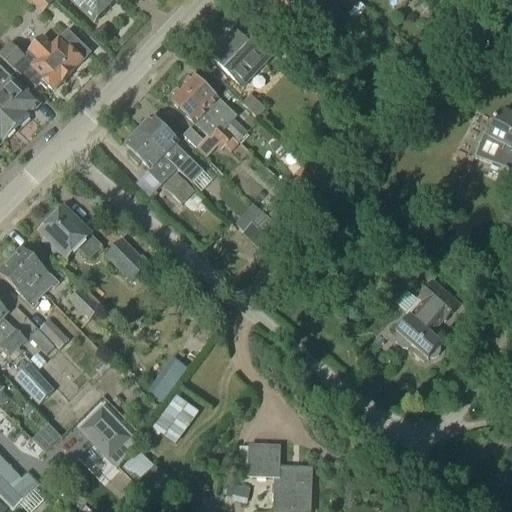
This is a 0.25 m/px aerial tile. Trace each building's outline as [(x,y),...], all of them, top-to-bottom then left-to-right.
[(51,0),(34,0),(37,3),(34,7),(42,15),(54,2),(51,0)] [(68,0),(95,26),(120,1),(119,0),(68,0)] [(283,18),(293,7),(285,0),(269,0),(267,2),(283,18)] [(327,3),(324,0),(285,0),(293,7),(300,1),(308,9),(309,8),(316,15),(327,3)] [(366,11),(353,0),(337,0),(335,2),(346,12),(347,11),(350,14),(348,16),(355,22),(366,11)] [(509,55),(511,49),(511,28),(492,18),(481,39),(509,55)] [(254,34),(249,38),(241,30),(232,39),(233,41),(213,62),(243,90),(277,55),(254,34)] [(11,46),(0,57),(0,58),(35,92),(41,85),(47,91),(49,89),(54,93),(83,64),(82,63),(89,56),(67,34),(49,53),(40,45),(26,60),(11,46)] [(394,53),(387,62),(397,70),(401,73),(409,64),(404,61),(394,53)] [(13,82),(0,69),(0,86),(4,90),(2,93),(28,120),(29,119),(28,119),(39,107),(13,82)] [(192,80),(181,91),(224,132),(234,122),(236,120),(219,103),(218,104),(192,80)] [(224,132),(181,91),(170,103),(196,128),(211,141),(214,138),(225,149),(232,141),(223,133),(224,132)] [(0,94),(0,115),(16,132),(28,120),(2,93),(0,94)] [(257,122),(266,112),(250,98),(242,107),(257,122)] [(0,140),(4,144),(16,132),(0,115),(0,140)] [(482,137),(473,160),(511,173),(511,121),(501,116),(489,141),(482,137)] [(138,136),(176,173),(191,188),(204,175),(176,148),(178,146),(153,121),(138,136)] [(234,122),(224,132),(237,144),(247,135),(234,122)] [(197,151),(204,143),(190,131),(184,138),(197,151)] [(176,173),(138,136),(125,149),(130,153),(126,157),(138,168),(141,164),(150,172),(147,175),(161,189),(176,173)] [(304,140),(295,150),(306,159),(314,149),(304,140)] [(331,166),(342,153),(333,145),(322,158),(331,166)] [(343,186),(358,167),(346,158),(331,176),(343,186)] [(306,201),(320,187),(301,170),(288,184),(306,201)] [(286,191),(280,198),(286,203),(292,197),(286,191)] [(316,198),(307,208),(317,217),(326,207),(316,198)] [(263,256),(282,235),(263,218),(264,217),(256,209),(245,222),(251,228),(243,237),(263,256)] [(90,262),(102,250),(91,239),(91,238),(64,211),(40,235),(67,262),(78,251),(90,262)] [(132,285),(148,269),(122,244),(106,259),(132,285)] [(312,259),(319,250),(313,245),(305,253),(312,259)] [(55,291),(59,286),(24,252),(12,265),(43,297),(52,288),(55,291)] [(396,256),(393,267),(412,273),(415,261),(396,256)] [(0,278),(34,312),(38,307),(36,305),(43,297),(12,265),(0,276),(0,278)] [(444,325),(459,308),(432,284),(417,301),(418,302),(415,306),(405,317),(409,320),(396,335),(397,336),(394,340),(394,342),(395,344),(396,345),(397,346),(399,348),(400,349),(401,350),(403,351),(404,351),(406,352),(408,352),(411,348),(416,352),(412,356),(424,366),(427,362),(428,363),(430,361),(431,361),(433,361),(434,361),(436,360),(437,359),(438,358),(439,357),(440,356),(440,354),(440,353),(440,351),(440,349),(441,347),(430,338),(443,324),(444,325)] [(90,323),(100,313),(79,293),(70,303),(90,323)] [(0,336),(16,353),(26,343),(3,321),(8,317),(0,309),(0,336)] [(59,353),(69,343),(49,323),(39,332),(59,353)] [(46,358),(54,350),(38,333),(30,341),(46,358)] [(16,353),(0,336),(0,350),(10,360),(16,353)] [(39,407),(54,394),(30,368),(15,382),(39,407)] [(160,378),(147,395),(162,406),(175,389),(160,378)] [(118,398),(113,403),(119,409),(124,404),(118,398)] [(175,449),(199,416),(177,399),(153,432),(175,449)] [(278,451),(250,450),(249,472),(244,472),(244,477),(249,477),(249,478),(276,479),(274,511),(309,511),(310,473),(278,472),(278,451)] [(132,460),(121,472),(139,488),(137,489),(158,509),(160,507),(164,510),(177,496),(153,473),(135,457),(132,460)] [(24,486),(21,482),(22,482),(0,459),(0,501),(10,511),(15,511),(39,488),(30,479),(24,486)] [(234,488),(231,502),(246,505),(249,491),(234,488)]
